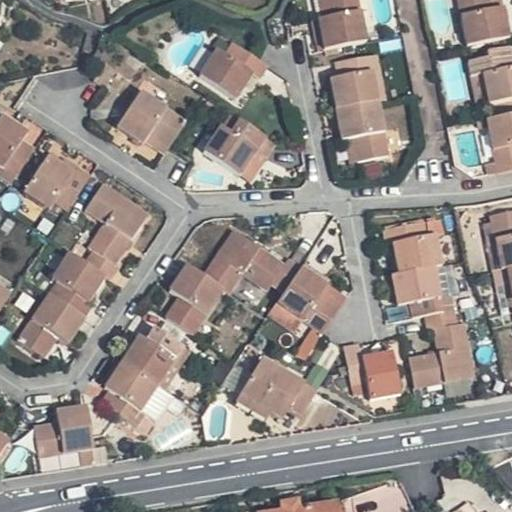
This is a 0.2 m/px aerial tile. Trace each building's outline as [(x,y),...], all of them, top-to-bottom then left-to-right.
[(368,38),(360,0),(320,0),(324,17),(319,19),(325,47),(368,38)] [(511,33),(504,0),(462,0),(471,42),(511,34),(511,33)] [(268,64),(232,39),(224,52),(214,45),(197,69),(234,94),(251,70),(259,76),(268,64)] [(511,51),(475,58),(478,73),(489,70),(495,101),(511,98),(511,51)] [(332,80),(337,109),(379,101),(387,100),(377,56),(339,63),(342,79),(332,80)] [(489,70),(478,73),(484,103),(495,101),(489,70)] [(185,120),(140,91),(117,126),(142,143),(144,140),(164,153),(169,146),(185,120)] [(379,101),(337,109),(344,141),(348,141),(353,164),(389,156),(379,101)] [(32,126),(7,109),(0,120),(0,165),(18,176),(41,142),(28,134),(32,126)] [(511,115),(492,120),(501,167),(496,167),(497,173),(503,173),(511,170),(511,115)] [(271,140),(241,120),(232,133),(219,125),(204,149),(239,172),(256,148),(266,154),(274,142),(271,140)] [(266,154),(256,148),(239,172),(249,179),(266,154)] [(79,166),(55,151),(33,185),(56,200),(59,195),(72,202),(95,168),(82,159),(79,166)] [(93,256),(111,268),(120,274),(130,257),(123,253),(155,205),(112,175),(96,199),(113,212),(97,236),(103,240),(93,256)] [(502,269),(511,267),(511,209),(500,211),(501,221),(494,222),(502,269)] [(399,244),(404,271),(438,264),(447,262),(441,235),(434,236),(431,220),(389,229),(392,245),(399,244)] [(285,291),(302,265),(290,258),(285,264),(236,233),(205,278),(225,291),(231,295),(244,275),(267,291),(273,283),(285,291)] [(60,273),(51,286),(88,311),(97,298),(92,294),(111,268),(93,256),(74,244),(56,271),(60,273)] [(438,264),(404,271),(397,272),(403,306),(411,305),(413,315),(456,306),(453,294),(445,295),(438,264)] [(328,281),(302,265),(285,291),(279,300),(325,330),(329,324),(342,305),(344,305),(323,291),(328,281)] [(195,336),(225,291),(205,278),(189,268),(172,295),(181,301),(169,319),(195,336)] [(0,312),(19,283),(0,270),(0,312)] [(72,334),(88,311),(51,286),(22,333),(48,350),(63,329),(72,334)] [(479,379),(468,323),(441,329),(445,351),(415,357),(421,391),(479,379)] [(127,364),(160,385),(170,392),(190,359),(155,335),(147,348),(140,343),(127,364)] [(366,357),(363,340),(349,341),(352,367),(357,390),(371,389),(374,402),(405,396),(397,351),(366,357)] [(322,385),(266,357),(242,403),(273,418),(277,412),(291,418),(297,405),(310,411),(322,385)] [(144,411),(160,385),(127,364),(109,388),(117,393),(107,407),(141,430),(151,416),(144,411)] [(95,445),(89,403),(62,406),(64,420),(39,424),(45,452),(95,445)] [(18,426),(0,414),(0,466),(12,475),(28,452),(9,440),(18,426)]
